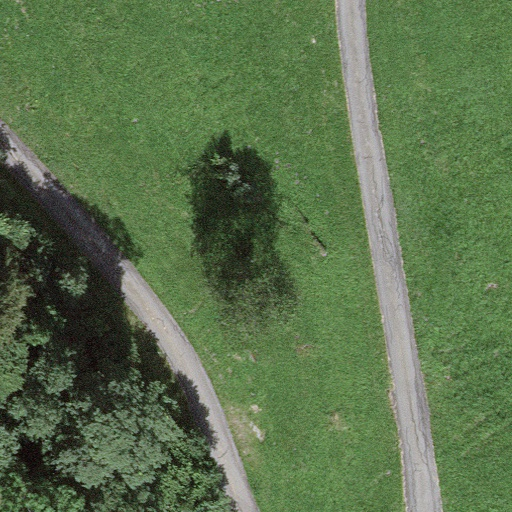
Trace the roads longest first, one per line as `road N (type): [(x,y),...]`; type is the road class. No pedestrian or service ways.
road 1 (unclassified): [(426,511),(350,0)]
road 2 (unclassified): [(0,140),(132,287),(197,387),(243,511)]
